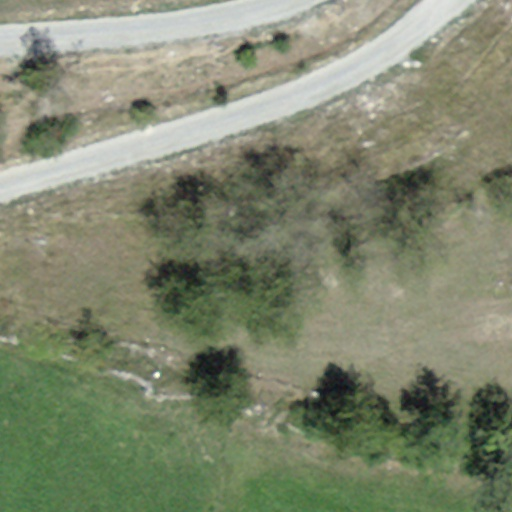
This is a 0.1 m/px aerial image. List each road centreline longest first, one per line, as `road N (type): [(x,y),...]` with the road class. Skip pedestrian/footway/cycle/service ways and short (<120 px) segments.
road 1 (track): [(0,189),(347,73),(448,0)]
road 2 (track): [(287,0),(116,32),(0,35)]
